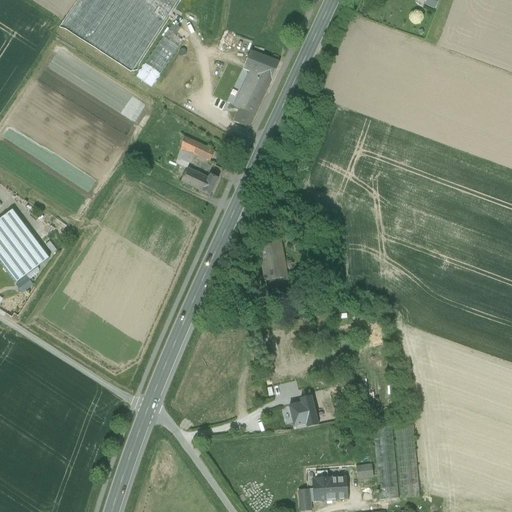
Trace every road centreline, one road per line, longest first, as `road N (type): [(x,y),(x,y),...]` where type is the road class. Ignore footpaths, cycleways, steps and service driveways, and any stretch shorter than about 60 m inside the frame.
road 1 (primary): [(142,408),(333,0)]
road 2 (residential): [(0,315),(142,408)]
road 3 (track): [(142,408),(168,422),(232,511)]
road 4 (track): [(304,388),(268,412),(179,438)]
